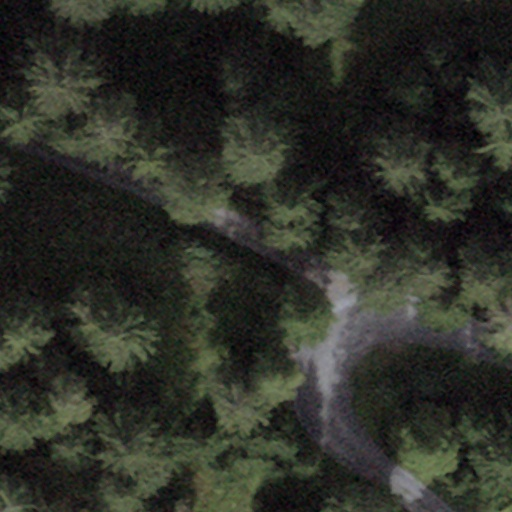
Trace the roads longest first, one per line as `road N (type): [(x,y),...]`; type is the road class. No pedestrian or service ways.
road 1 (track): [(394,323),(214,220),(0,134)]
road 2 (track): [(511,356),(445,328),(394,323),(334,339),(319,395),(345,440),(428,511)]
